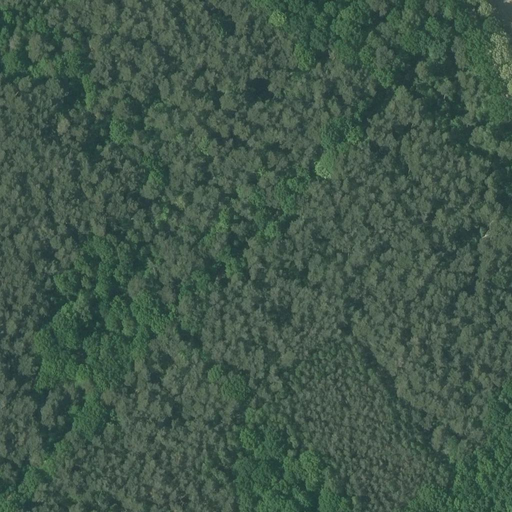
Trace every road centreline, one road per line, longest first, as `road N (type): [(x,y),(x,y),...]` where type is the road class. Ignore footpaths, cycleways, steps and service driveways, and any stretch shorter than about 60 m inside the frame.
road 1 (track): [(0,510),(470,15)]
road 2 (track): [(0,11),(83,47),(171,108)]
